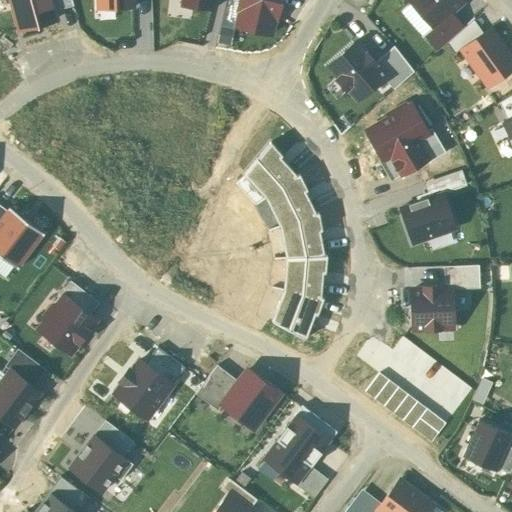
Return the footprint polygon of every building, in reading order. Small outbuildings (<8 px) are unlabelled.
[(52,0),(9,0),(18,29),(58,19),(55,8),(52,0)] [(52,0),(55,8),(73,4),(71,0),(52,0)] [(213,0),(180,0),(180,5),(212,9),(213,0)] [(238,0),(237,9),(240,9),(236,26),(271,34),(275,18),(277,18),(281,0),(238,0)] [(463,0),(408,0),(432,27),(433,28),(451,12),(464,0),(463,0)] [(451,12),(433,28),(432,27),(424,34),(438,50),(464,27),(451,12)] [(511,58),(489,28),(462,48),(489,85),(511,68),(511,58)] [(375,60),(356,40),(327,65),(337,77),(336,78),(346,90),(347,88),(358,100),(383,77),(387,74),(375,60)] [(387,74),(383,77),(393,88),(414,70),(393,45),(375,60),(387,74)] [(127,94),(102,96),(110,132),(141,128),(140,92),(140,90),(127,91),(127,94)] [(165,94),(140,92),(141,128),(172,130),(178,95),(179,93),(166,91),(165,94)] [(90,101),(66,108),(80,141),(110,132),(102,96),(102,94),(88,97),(90,101)] [(511,94),(499,102),(507,120),(511,117),(511,94)] [(203,102),(178,95),(172,130),(203,139),(216,103),(204,100),(203,102)] [(427,131),(411,104),(407,106),(405,102),(387,113),(389,116),(366,130),(381,157),(378,159),(390,180),(427,159),(428,162),(445,152),(431,128),(427,131)] [(32,126),(50,158),(80,141),(66,108),(65,105),(52,112),(54,114),(32,126)] [(511,117),(507,120),(503,122),(510,138),(509,138),(511,145),(511,117)] [(280,156),(282,154),(270,142),(244,173),(266,197),(297,175),(280,156)] [(424,181),(430,197),(443,193),(466,185),(461,169),(424,181)] [(304,190),(306,189),(299,174),(297,175),(266,197),(280,226),(315,214),(304,190)] [(413,241),(454,227),(443,193),(430,197),(402,207),(413,241)] [(44,233),(9,206),(7,209),(0,218),(0,254),(17,268),(44,233)] [(319,230),(321,229),(317,213),(315,214),(280,226),(286,257),(324,255),(319,230)] [(322,271),(325,271),(326,255),(324,255),(286,257),(283,289),(320,298),(322,271)] [(477,265),(445,266),(445,288),(478,286),(477,265)] [(64,295),(89,314),(99,301),(70,280),(61,293),(64,295)] [(413,290),(414,327),(452,326),(450,288),(437,289),(436,286),(425,287),(425,289),(413,290)] [(272,319),(305,336),(314,312),(316,312),(322,298),(320,298),(283,289),(272,319)] [(70,353),(96,319),(89,314),(64,295),(38,329),(70,353)] [(11,368),(34,386),(47,369),(18,348),(5,365),(10,369),(11,368)] [(158,348),(146,364),(172,383),(184,367),(158,348)] [(147,417),(172,383),(146,364),(138,359),(113,392),(147,417)] [(221,403),(238,380),(217,364),(195,393),(218,410),(223,404),(221,403)] [(0,382),(0,416),(14,427),(41,391),(34,386),(11,368),(10,369),(0,382)] [(223,404),(253,427),(279,393),(247,369),(238,380),(221,403),(223,404)] [(375,398),(388,380),(379,373),(365,391),(375,398)] [(375,398),(384,405),(398,387),(388,380),(375,398)] [(393,412),(407,394),(398,387),(384,405),(393,412)] [(393,412),(403,420),(417,401),(407,394),(393,412)] [(413,427),(426,408),(417,401),(403,420),(413,427)] [(265,457),(296,481),(309,464),(311,465),(321,452),(320,450),(327,441),(328,442),(336,431),(302,405),(295,415),(296,416),(288,426),(286,425),(276,439),(278,440),(265,457)] [(413,427),(431,441),(445,422),(426,408),(413,427)] [(511,434),(479,419),(463,455),(482,464),(479,469),(493,475),(497,467),(507,445),(511,434)] [(94,434),(121,455),(132,441),(105,420),(94,434)] [(121,455),(94,434),(70,465),(101,490),(114,474),(120,479),(132,464),(121,455)] [(511,447),(507,445),(497,467),(510,473),(511,467),(511,447)] [(328,478),(311,465),(309,464),(296,481),(295,483),(313,497),(328,478)] [(48,492),(75,511),(87,497),(60,476),(48,492)] [(229,495),(247,509),(256,498),(228,477),(220,488),(229,495)] [(428,511),(433,505),(399,479),(381,503),(376,509),(380,511),(428,511)] [(374,511),(376,509),(381,503),(362,488),(343,511),(374,511)] [(75,511),(48,492),(33,511),(28,511),(27,511),(25,511),(75,511)] [(251,511),(247,509),(229,495),(215,511),(251,511)]
